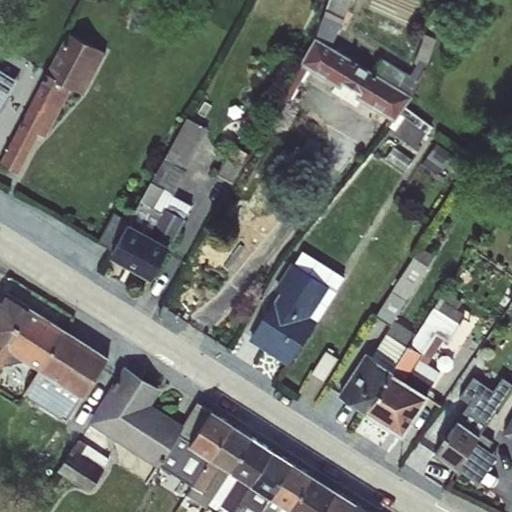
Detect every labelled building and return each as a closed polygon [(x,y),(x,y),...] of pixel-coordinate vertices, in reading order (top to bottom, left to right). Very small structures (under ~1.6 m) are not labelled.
[(0,150),(0,161),(23,172),(68,87),(82,93),(108,46),(68,24),(0,150)] [(301,61),(394,113),(423,73),(386,50),(377,65),(317,27),(301,61)] [(0,110),(22,76),(0,63),(0,110)] [(418,140),(432,123),(405,102),(391,119),(418,140)] [(108,252),(151,273),(211,170),(234,178),(246,148),(191,114),(108,252)] [(245,334),(288,362),(346,272),(301,245),(245,334)] [(0,344),(24,360),(33,366),(58,325),(4,290),(0,297),(0,344)] [(337,393),(403,433),(445,372),(432,364),(467,312),(440,294),(410,345),(388,331),(365,352),(337,393)] [(58,325),(33,366),(38,369),(55,380),(82,397),(83,398),(109,357),(58,325)] [(24,360),(0,344),(0,369),(4,363),(6,364),(24,360)] [(184,425),(183,424),(152,404),(161,389),(124,366),(87,422),(156,467),(177,435),(184,425)] [(44,396),(55,380),(38,369),(23,392),(64,421),(72,413),(44,396)] [(44,396),(72,413),(82,397),(55,380),(44,396)] [(426,454),(452,471),(500,405),(473,386),(426,454)] [(184,425),(177,435),(189,443),(210,410),(198,402),(183,424),(184,425)] [(188,445),(209,458),(232,423),(210,410),(189,443),(188,445)] [(511,411),(500,431),(511,437),(511,446),(509,453),(511,455),(511,411)] [(232,423),(209,458),(229,471),(252,436),(232,423)] [(252,436),(229,471),(250,484),(273,450),(252,436)] [(72,448),(57,470),(91,494),(110,467),(106,464),(110,460),(78,439),(72,448)] [(183,480),(191,486),(209,458),(188,445),(169,473),(170,474),(183,480)] [(273,450),(250,484),(270,497),(292,462),(273,450)] [(209,458),(191,486),(203,493),(211,499),(229,471),(209,458)] [(292,462),(270,497),(289,509),(312,475),(292,462)] [(229,471),(211,499),(220,504),(230,511),(231,511),(250,484),(229,471)] [(183,480),(170,474),(166,480),(186,494),(191,486),(183,480)] [(289,509),(293,511),(321,511),(336,490),(312,475),(289,509)] [(250,484),(231,511),(260,511),(270,497),(250,484)] [(191,486),(186,494),(206,507),(207,504),(211,499),(203,493),(191,486)] [(321,511),(350,511),(356,503),(336,490),(321,511)] [(270,497),(260,511),(287,511),(289,509),(270,497)] [(211,499),(207,504),(219,511),(230,511),(220,504),(211,499)] [(350,511),(369,511),(356,503),(350,511)]
